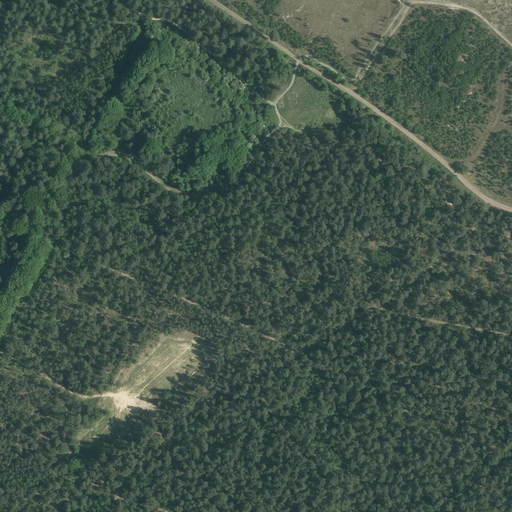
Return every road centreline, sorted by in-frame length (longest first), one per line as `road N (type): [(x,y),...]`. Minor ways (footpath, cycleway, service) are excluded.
road 1 (track): [(302,350),(39,238)]
road 2 (track): [(490,203),(469,234),(413,280),(302,350)]
road 3 (track): [(116,497),(198,406),(302,350)]
road 4 (track): [(210,0),(402,129)]
road 5 (track): [(351,93),(414,2),(473,11),(511,44)]
road 6 (track): [(373,309),(511,336)]
